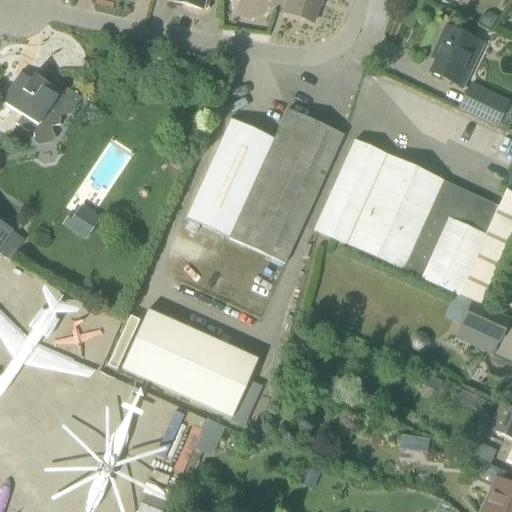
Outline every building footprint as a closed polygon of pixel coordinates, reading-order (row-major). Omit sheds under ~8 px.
[(169,0),(168,3),(202,11),(203,5),(208,6),(208,0),(169,0)] [(288,0),(284,14),(312,24),(320,0),(288,0)] [(430,74),(458,87),(478,44),(446,28),(431,59),(436,61),(430,74)] [(20,74),(0,102),(23,117),(16,126),(26,133),(31,132),(32,136),(34,136),(34,140),(33,140),(34,144),(38,147),(52,145),(54,140),(54,136),(52,136),(51,128),(59,127),(59,124),(60,123),(60,118),(70,116),(82,99),(56,82),(52,88),(33,75),(30,80),(20,74)] [(470,89),(468,92),(460,110),(496,127),(505,105),(470,89)] [(343,137),(287,111),(274,140),(230,120),(184,220),(283,266),(343,137)] [(457,297),(497,208),(354,142),(313,232),(457,297)] [(86,242),(101,219),(82,206),(76,214),(72,211),(62,226),(86,242)] [(0,254),(11,261),(25,241),(0,224),(0,254)] [(459,327),(461,328),(498,345),(510,320),(471,301),(459,327)] [(147,315),(121,374),(229,421),(255,361),(147,315)] [(511,447),(505,462),(511,465),(511,409),(500,404),(488,430),(511,441),(511,447)] [(177,419),(196,427),(200,417),(181,409),(177,419)] [(428,442),(415,441),(413,452),(427,454),(428,442)] [(511,511),(511,486),(495,479),(480,511),(511,511)] [(146,494),(159,497),(157,507),(137,503),(135,511),(160,511),(165,490),(148,486),(146,494)]
